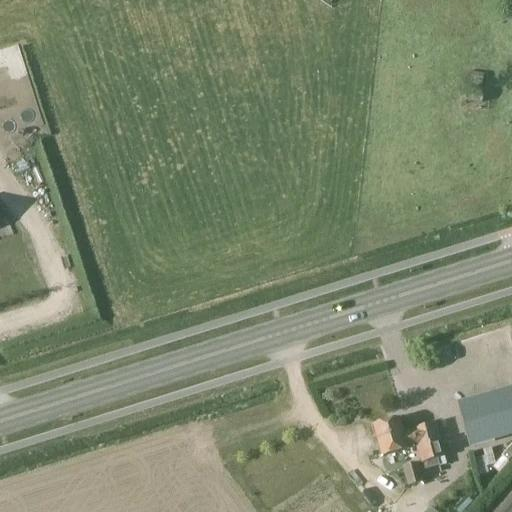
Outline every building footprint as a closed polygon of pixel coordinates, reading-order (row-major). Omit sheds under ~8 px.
[(466,73),(465,84),(483,86),(484,75),(466,73)] [(511,392),(462,406),(472,445),(511,433),(511,392)] [(250,404),(224,416),(230,427),(255,416),(250,404)] [(409,451),(404,434),(400,420),(373,428),(382,459),(409,451)] [(404,434),(409,451),(416,449),(421,465),(422,465),(424,471),(439,467),(438,460),(445,458),(436,425),(404,434)] [(402,468),(405,478),(408,488),(424,484),(418,464),(402,468)] [(467,497),(454,511),(464,511),(473,503),(467,497)]
